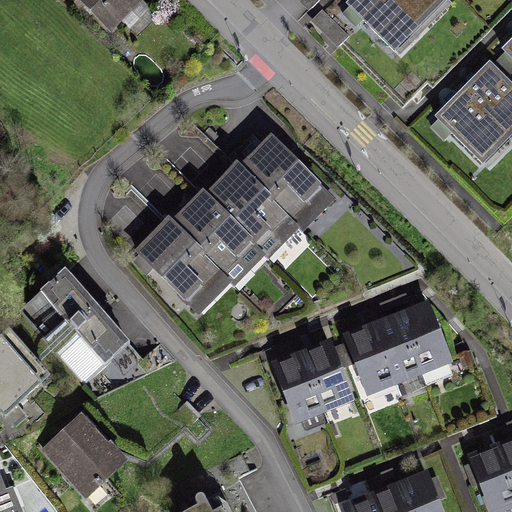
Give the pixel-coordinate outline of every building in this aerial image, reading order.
[(147,0),(82,0),(114,33),(147,0)] [(441,0),(359,0),(343,17),(393,66),(450,7),(441,0)] [(338,47),(347,38),(322,12),(312,22),(338,47)] [(511,138),(511,95),(486,70),(442,114),(490,161),(511,138)] [(323,203),(250,140),(224,171),(289,230),(295,234),(323,203)] [(224,171),(218,166),(191,196),(263,260),(289,230),(224,171)] [(191,196),(158,226),(221,286),(228,294),(263,260),(191,196)] [(151,220),(119,253),(189,319),(221,286),(158,226),(151,220)] [(123,348),(49,273),(11,310),(85,385),(123,348)] [(429,309),(345,344),(368,401),(452,367),(429,309)] [(326,349),(272,371),(298,434),(352,412),(326,349)] [(0,403),(17,387),(0,369),(0,403)] [(125,458),(77,409),(43,441),(90,491),(125,458)] [(511,502),(511,448),(493,456),(511,502)] [(479,511),(511,511),(511,502),(493,456),(462,469),(479,511)] [(20,511),(2,466),(0,466),(0,511),(20,511)] [(183,509),(177,511),(232,511),(223,492),(215,496),(205,479),(200,478),(197,481),(196,485),(199,490),(179,503),(183,509)] [(434,511),(424,482),(347,510),(348,511),(434,511)]
